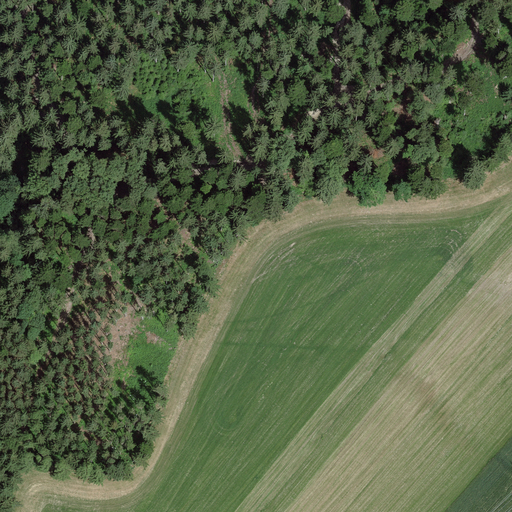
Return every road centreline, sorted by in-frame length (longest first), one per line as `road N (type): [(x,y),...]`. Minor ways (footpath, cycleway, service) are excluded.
road 1 (track): [(76,279),(88,219),(33,80),(13,0)]
road 2 (track): [(76,279),(32,408),(9,511)]
